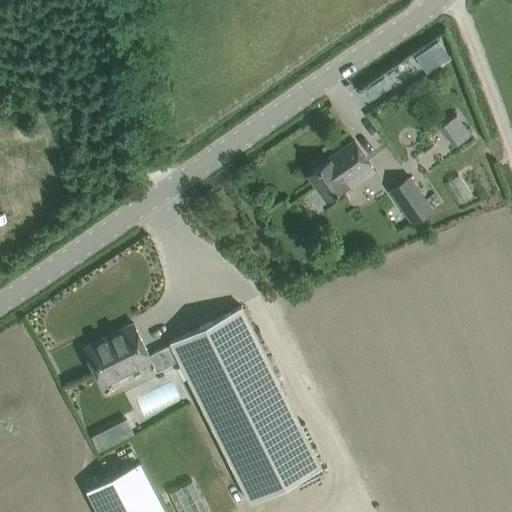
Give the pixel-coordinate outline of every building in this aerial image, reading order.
[(448,130),(460,151),(479,139),(466,118),(448,130)] [(328,159),(308,173),(325,199),(346,184),(343,179),(369,161),(354,140),(327,158),(328,159)] [(411,175),(390,190),(414,224),(435,209),(411,175)] [(321,466),(241,306),(241,305),(169,341),(170,343),(149,354),(133,322),(115,331),(117,335),(85,351),(95,372),(101,370),(111,373),(114,379),(151,360),(156,371),(178,360),(250,502),(321,466)] [(98,451),(134,433),(125,415),(89,433),(98,451)] [(166,511),(139,461),(86,488),(98,511),(166,511)] [(402,465),(390,471),(396,486),(409,481),(402,465)]
